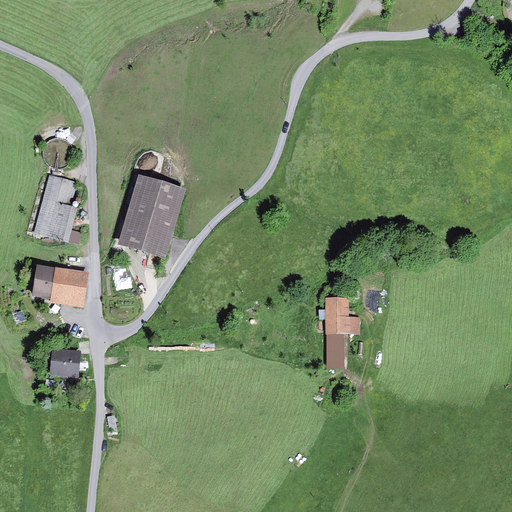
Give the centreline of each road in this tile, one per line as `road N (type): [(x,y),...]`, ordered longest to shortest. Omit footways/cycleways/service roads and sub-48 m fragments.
road 1 (unclassified): [(99,338),(141,321),(205,231),(263,180),(315,59),(354,38),(433,30),(469,0)]
road 2 (unclassified): [(99,338),(84,107),(60,75),(0,45)]
road 3 (unclassified): [(90,511),(101,424),(99,338)]
